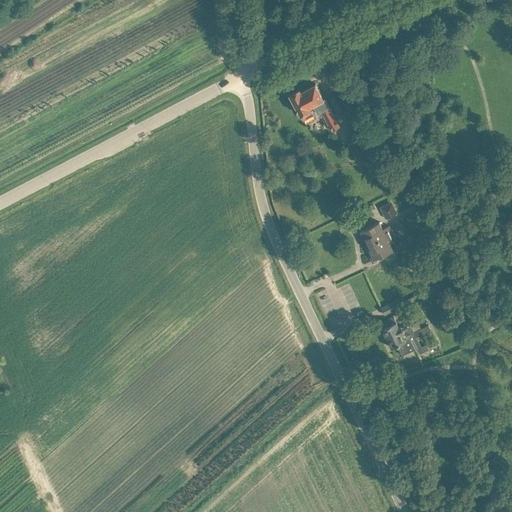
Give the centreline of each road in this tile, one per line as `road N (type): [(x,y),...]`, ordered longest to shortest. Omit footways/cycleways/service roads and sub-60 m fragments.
road 1 (unclassified): [(405,511),(264,214),(245,74)]
road 2 (tertiary): [(0,202),(245,74)]
road 3 (unclassified): [(245,74),(373,9)]
